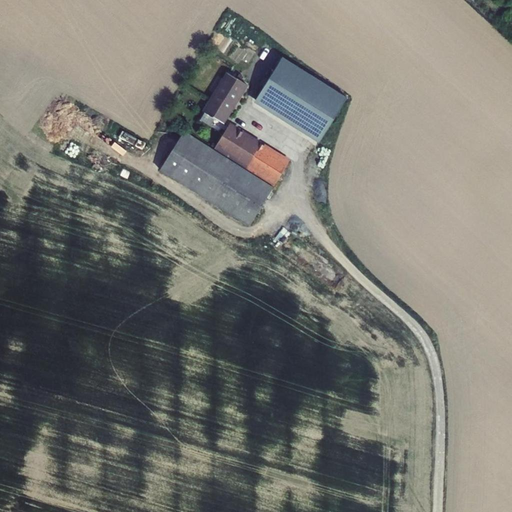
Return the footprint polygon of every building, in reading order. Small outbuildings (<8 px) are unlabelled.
[(283,60),(279,58),(252,102),(323,146),(338,118),(330,113),(329,89),(283,60)] [(243,81),(226,70),(202,108),(220,119),(243,81)] [(338,118),(348,102),(329,89),(330,113),(338,118)] [(180,177),(248,220),(286,160),(225,122),(212,143),(178,161),(177,170),(181,172),(180,177)] [(165,154),(178,161),(212,143),(183,125),(165,154)] [(178,161),(165,154),(161,161),(177,170),(178,161)] [(177,170),(161,161),(159,164),(180,177),(181,172),(177,170)]
